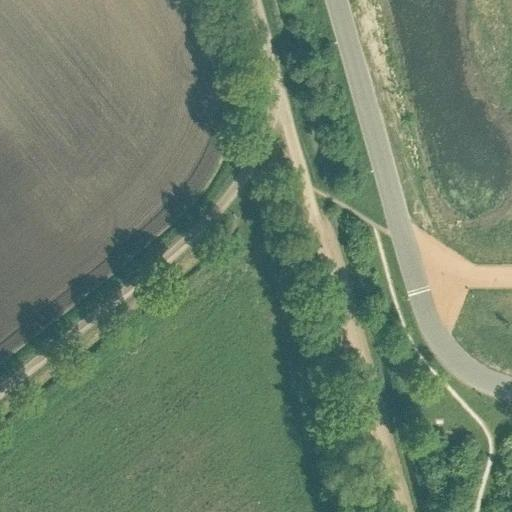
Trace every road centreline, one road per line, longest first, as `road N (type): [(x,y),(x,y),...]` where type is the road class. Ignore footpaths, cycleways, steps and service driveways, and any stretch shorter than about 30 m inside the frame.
road 1 (unclassified): [(0,385),(200,225),(233,184),(278,93)]
road 2 (track): [(303,180),(396,511)]
road 3 (residential): [(445,275),(416,261),(399,232),(333,0)]
